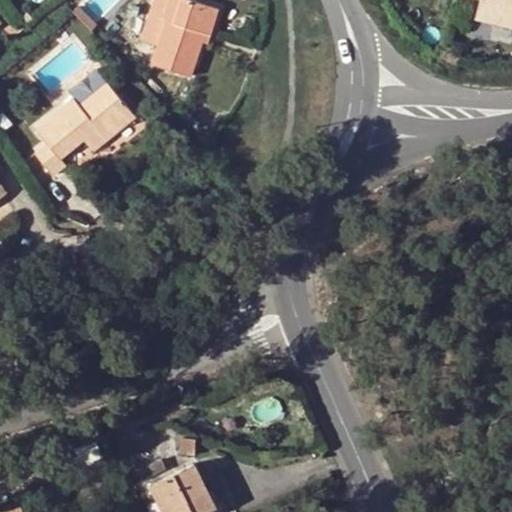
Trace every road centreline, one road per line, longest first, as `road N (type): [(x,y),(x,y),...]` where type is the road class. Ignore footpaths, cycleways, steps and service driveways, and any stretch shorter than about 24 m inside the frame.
road 1 (residential): [(0,426),(302,315)]
road 2 (tertiary): [(387,511),(302,315)]
road 3 (tertiary): [(302,315),(296,282),(333,198),(354,115)]
road 4 (tertiary): [(354,115),(511,109)]
